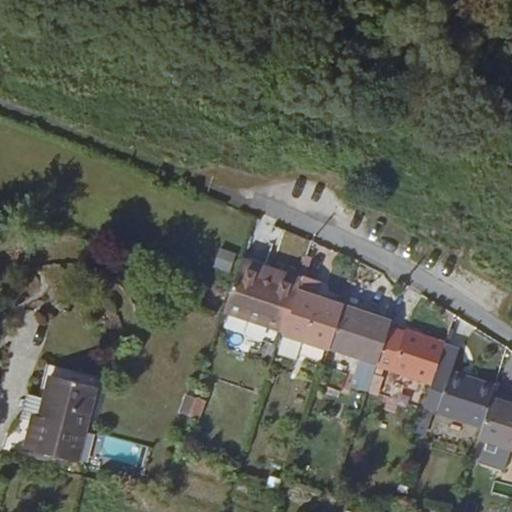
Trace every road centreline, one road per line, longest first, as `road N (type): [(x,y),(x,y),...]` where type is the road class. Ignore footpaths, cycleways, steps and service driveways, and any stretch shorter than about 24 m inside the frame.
road 1 (residential): [(511,339),(428,282),(212,186)]
road 2 (unknown): [(0,423),(37,304)]
